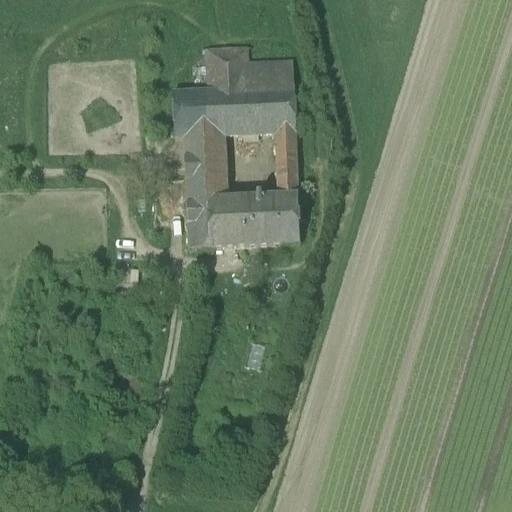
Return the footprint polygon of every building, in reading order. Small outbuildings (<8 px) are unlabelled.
[(247,53),(207,54),(209,94),(249,93),(248,69),(247,53)] [(209,94),(172,96),(175,143),(224,141),(276,138),(296,138),(294,91),(293,67),(248,69),(249,93),(209,94)] [(296,138),(276,138),(277,161),(297,160),(296,138)] [(224,141),(184,142),(185,166),(226,164),(224,141)] [(297,160),(277,161),(278,200),(298,199),(297,160)] [(226,164),(185,166),(189,254),(247,251),(246,202),(238,202),(237,189),(227,189),(226,164)] [(278,200),(246,202),(247,251),(300,248),(298,199),(278,200)]
